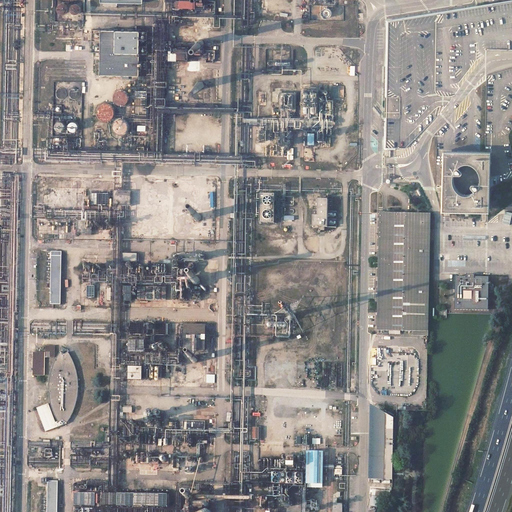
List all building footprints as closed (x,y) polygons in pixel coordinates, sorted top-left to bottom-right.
[(83,0),(55,0),(55,21),(83,22),(83,0)] [(344,6),(309,6),(309,21),(344,21),(344,6)] [(140,31),(100,30),(100,74),(139,75),(140,31)] [(340,72),(317,71),(317,90),(340,91),(340,72)] [(82,82),(54,82),(53,137),(81,138),(82,82)] [(115,94),(114,96),(114,97),(114,99),(114,100),(115,101),(116,102),(117,103),(118,104),(120,105),(122,105),(125,104),(126,103),(127,101),(128,99),(128,98),(128,96),(127,94),(125,92),(123,91),(120,91),(119,91),(118,92),(116,93),(115,94)] [(278,107),(277,108),(276,110),(276,112),(276,113),(277,114),(279,115),(281,115),(283,115),(284,114),(285,112),(285,111),(284,109),(284,108),(283,107),(281,106),(280,106),(278,107)] [(127,131),(128,130),(128,129),(129,127),(128,125),(128,124),(127,122),(126,121),(125,120),(123,120),(122,119),(120,120),(117,121),(116,122),(115,123),(114,126),(114,127),(115,129),(116,131),(118,133),(120,134),(122,134),(123,133),(126,132),(127,131)] [(321,133),(291,133),(291,153),(321,154),(321,133)] [(277,139),(276,141),(275,142),(275,144),(275,146),(275,147),(276,149),(277,150),(279,152),(281,153),(284,153),(286,152),(288,150),(289,149),(290,147),(290,144),(290,143),(289,140),(287,138),(286,138),(285,137),(282,137),(281,137),(279,138),(278,138),(277,139)] [(490,151),(443,150),(442,210),(487,211),(489,211),(490,189),(490,151)] [(168,194),(116,193),(116,204),(168,205),(168,194)] [(83,194),(52,194),(51,204),(83,205),(83,194)] [(109,195),(93,195),(93,204),(108,204),(109,195)] [(377,328),(377,331),(428,332),(428,329),(429,313),(431,214),(405,213),(386,213),(379,213),(379,215),(377,328)] [(62,252),(52,252),(51,304),(60,305),(62,252)] [(138,254),(123,254),(123,262),(137,262),(138,254)] [(488,278),(456,277),(455,310),(487,310),(488,278)] [(133,287),(125,287),(125,300),(133,301),(133,287)] [(167,288),(139,287),(138,301),(167,301),(167,288)] [(144,323),(131,322),(130,334),(143,334),(144,323)] [(169,323),(157,323),(156,335),(169,335),(169,323)] [(206,325),(185,325),(184,350),(205,351),(206,325)] [(55,347),(46,346),(46,353),(35,353),(34,375),(44,375),(45,357),(54,358),(55,347)] [(68,352),(64,354),(60,353),(57,357),(55,362),(52,369),(51,374),(50,380),(49,388),(50,395),(50,401),(52,406),(54,413),(57,418),(59,423),(63,421),(67,423),(70,419),(73,411),(76,404),(77,399),(78,391),(78,385),(77,377),(76,369),(74,364),(71,357),(68,352)] [(142,368),(129,368),(129,380),(142,381),(142,368)] [(49,404),(38,409),(46,431),(63,425),(62,423),(59,424),(58,422),(56,423),(49,404)] [(392,418),(371,406),(369,480),(391,479),(392,418)] [(205,431),(205,422),(184,421),(184,430),(205,431)] [(324,452),(307,452),(307,500),(322,501),(324,452)] [(304,473),(273,473),(273,484),(303,485),(304,473)] [(56,511),(58,482),(48,481),(47,511),(56,511)] [(95,494),(74,493),(74,505),(95,506),(95,494)] [(168,495),(104,494),(104,506),(167,507),(168,495)] [(337,499),(334,499),(333,511),(341,511),(342,505),(337,504),(337,499)]
